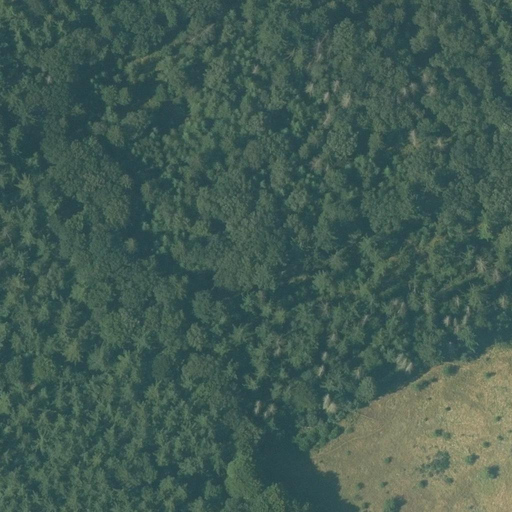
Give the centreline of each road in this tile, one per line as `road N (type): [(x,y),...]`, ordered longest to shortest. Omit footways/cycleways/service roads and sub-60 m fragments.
road 1 (track): [(511,171),(140,335)]
road 2 (track): [(140,335),(0,58)]
road 3 (track): [(140,335),(0,405)]
